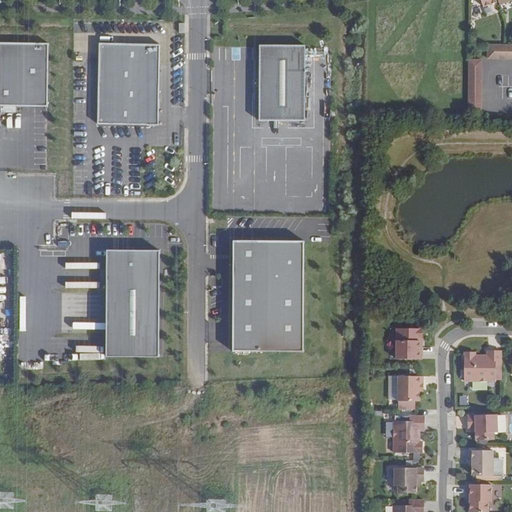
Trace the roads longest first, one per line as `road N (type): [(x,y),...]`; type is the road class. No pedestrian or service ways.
road 1 (residential): [(442,511),(444,346),(462,332),(511,332)]
road 2 (unclassified): [(196,216),(197,0)]
road 3 (unclassified): [(26,214),(196,216)]
road 4 (unclassified): [(195,379),(196,216)]
road 5 (unknown): [(95,130),(95,175),(111,182),(126,177),(129,131)]
